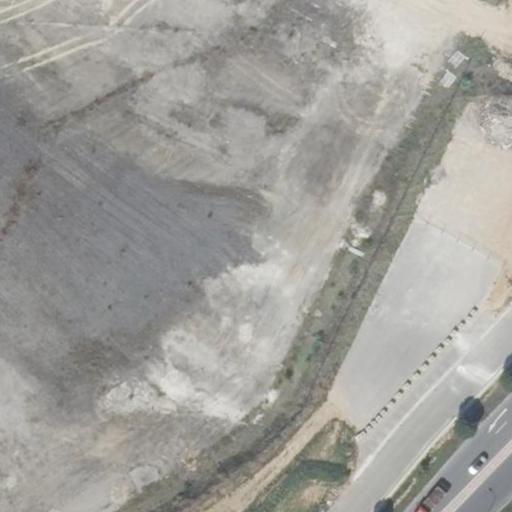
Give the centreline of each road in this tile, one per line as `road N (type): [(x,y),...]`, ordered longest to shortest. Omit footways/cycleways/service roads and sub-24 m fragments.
road 1 (unknown): [(0,56),(213,181)]
road 2 (secondary): [(511,418),(425,511)]
